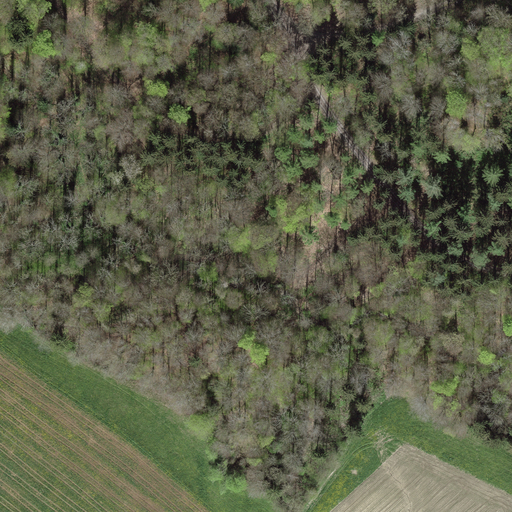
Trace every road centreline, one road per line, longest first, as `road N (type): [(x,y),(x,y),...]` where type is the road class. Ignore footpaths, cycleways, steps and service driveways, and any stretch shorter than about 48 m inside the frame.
road 1 (track): [(273,0),(307,71),(405,216),(453,252),(511,274)]
road 2 (track): [(52,0),(136,104),(190,134),(248,135),(274,126),(307,71)]
road 3 (track): [(295,41),(392,27),(456,0)]
road 4 (track): [(300,511),(392,388)]
